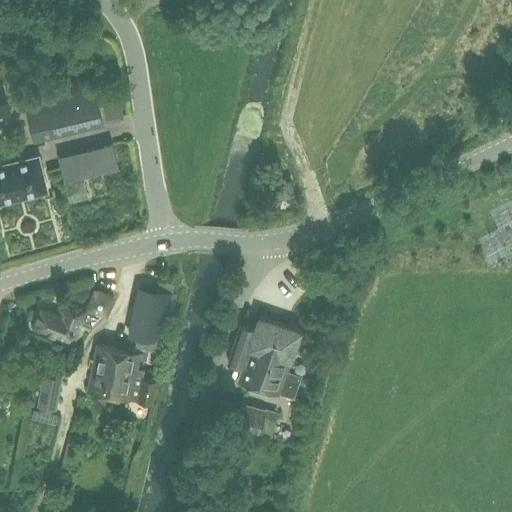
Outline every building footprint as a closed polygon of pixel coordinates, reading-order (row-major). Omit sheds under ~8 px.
[(0,86),(0,119),(12,116),(3,86),(0,86)] [(105,128),(94,86),(25,102),(36,144),(105,128)] [(114,146),(59,159),(65,185),(121,172),(114,146)] [(38,155),(0,164),(0,202),(47,191),(38,155)] [(291,178),(271,183),(275,199),(296,194),(291,178)] [(85,181),(67,186),(71,201),(88,197),(85,181)] [(127,335),(160,342),(170,291),(137,284),(127,335)] [(39,308),(33,324),(78,341),(89,313),(60,301),(55,314),(39,308)] [(236,381),(278,394),(278,393),(294,398),(301,375),(283,369),(285,362),(280,360),(281,356),(291,359),(301,329),(259,316),(256,328),(242,323),(230,360),(241,364),(236,381)] [(88,390),(132,398),(153,402),(158,379),(144,376),(145,368),(138,367),(141,352),(97,343),(88,390)] [(0,386),(7,388),(12,357),(0,354),(0,386)] [(43,374),(38,397),(45,399),(43,408),(55,411),(62,378),(43,374)] [(210,424),(232,430),(228,443),(249,449),(252,436),(258,437),(270,440),(278,411),(266,408),(217,395),(210,424)] [(39,479),(48,481),(56,435),(47,434),(39,479)]
